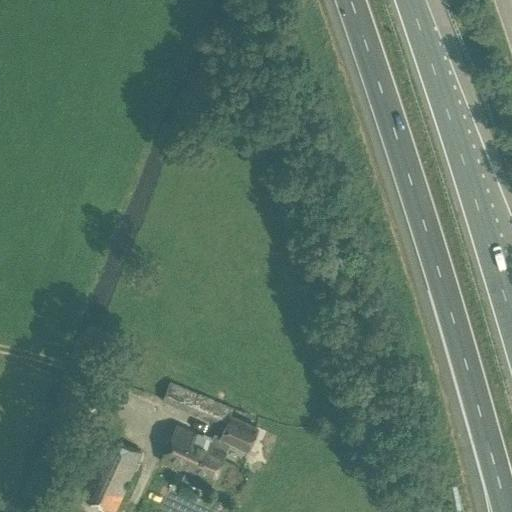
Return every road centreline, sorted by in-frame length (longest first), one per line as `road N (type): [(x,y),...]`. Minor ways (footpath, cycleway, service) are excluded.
road 1 (motorway): [(350,0),(506,511)]
road 2 (motorway): [(511,323),(409,0)]
